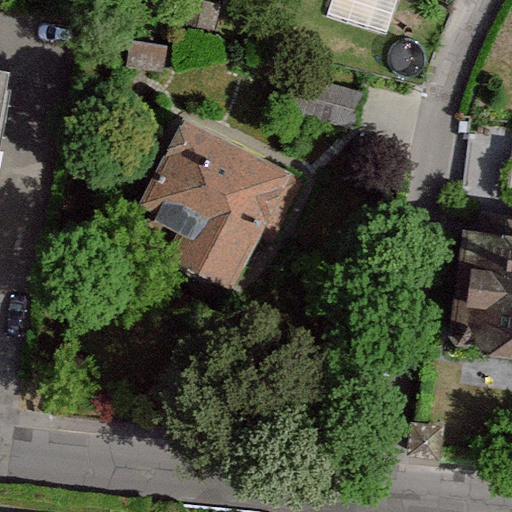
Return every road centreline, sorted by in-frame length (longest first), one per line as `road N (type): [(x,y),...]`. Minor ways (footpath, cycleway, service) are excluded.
road 1 (residential): [(479,0),(451,46),(403,270),(380,497)]
road 2 (residential): [(0,454),(380,497)]
road 3 (unknown): [(0,299),(71,17)]
road 4 (residential): [(380,497),(511,510)]
